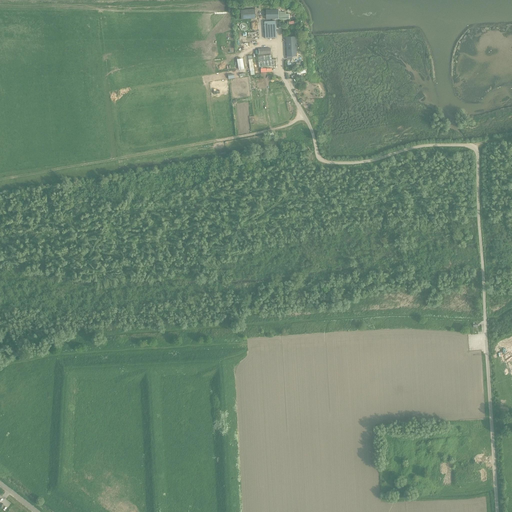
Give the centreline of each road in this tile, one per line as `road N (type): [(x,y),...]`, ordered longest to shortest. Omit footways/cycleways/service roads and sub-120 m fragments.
road 1 (unclassified): [(497,511),(476,153),(428,144),(365,161),(322,160),(282,76),(278,44)]
road 2 (track): [(304,118),(257,134),(0,175)]
